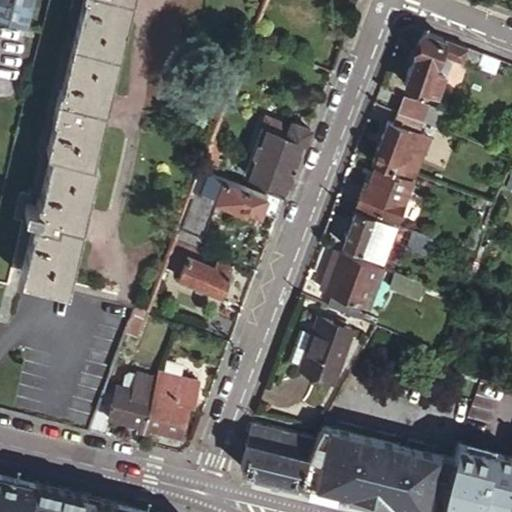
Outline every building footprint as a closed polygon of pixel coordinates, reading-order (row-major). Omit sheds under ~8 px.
[(0,0),(0,21),(24,28),(31,0),(0,0)] [(82,0),(60,90),(59,90),(52,118),(54,119),(45,151),(50,153),(38,199),(36,199),(29,227),(31,228),(20,270),(66,282),(67,281),(68,280),(95,164),(92,163),(131,0),(82,0)] [(442,37),(421,29),(402,80),(424,88),(431,67),(438,50),(442,37)] [(465,45),(442,37),(438,50),(448,54),(460,59),(465,45)] [(481,51),(465,45),(460,59),(476,64),(481,51)] [(448,54),(438,50),(431,67),(442,71),(448,54)] [(442,71),(431,67),(424,88),(434,92),(442,71)] [(401,93),(395,109),(396,110),(419,119),(425,103),(401,93)] [(420,119),(434,124),(440,109),(425,103),(419,119),(420,119)] [(406,125),(416,129),(420,119),(419,119),(396,110),(392,120),(406,125)] [(285,134),(289,124),(265,116),(262,125),(285,134)] [(371,159),(390,166),(406,125),(392,120),(387,118),(371,159)] [(286,187),(309,127),(290,120),(289,124),(285,134),(262,125),(244,170),(286,187)] [(416,129),(406,125),(390,166),(412,174),(428,134),(416,129)] [(221,142),(211,138),(205,152),(215,155),(221,142)] [(215,155),(205,152),(200,166),(215,172),(221,158),(215,155)] [(396,217),(412,176),(374,162),(365,184),(362,183),(355,201),(396,217)] [(215,172),(200,166),(191,187),(203,191),(215,196),(214,199),(243,209),(245,205),(249,207),(259,210),(266,191),(215,172)] [(203,191),(191,187),(174,236),(185,241),(203,191)] [(275,216),(282,197),(266,191),(259,210),(275,216)] [(370,223),(374,213),(355,205),(340,241),(360,248),(365,236),(370,223)] [(412,228),(374,213),(370,223),(377,226),(408,238),(412,228)] [(377,226),(370,223),(365,236),(372,239),(377,226)] [(185,241),(174,236),(165,263),(178,268),(188,242),(185,241)] [(232,259),(188,242),(178,268),(176,274),(220,291),(232,259)] [(337,247),(331,245),(315,285),(322,287),(337,247)] [(364,303),(379,264),(337,247),(322,287),(331,291),(359,301),(364,303)] [(416,294),(421,280),(393,269),(388,284),(416,294)] [(359,301),(331,291),(327,302),(355,313),(359,301)] [(136,332),(146,307),(135,306),(126,329),(136,332)] [(230,336),(236,320),(212,311),(206,326),(230,336)] [(337,377),(355,329),(321,317),(303,365),(337,377)] [(157,379),(153,392),(187,401),(191,402),(197,379),(173,373),(160,369),(158,375),(157,379)] [(139,373),(135,387),(153,392),(157,379),(158,375),(139,370),(139,373)] [(126,373),(123,384),(135,387),(139,373),(131,371),(126,373)] [(138,423),(143,424),(153,392),(135,387),(123,384),(117,383),(116,389),(109,416),(138,423)] [(104,386),(87,428),(104,432),(109,416),(116,389),(104,386)] [(153,392),(143,424),(149,426),(178,434),(187,401),(153,392)] [(300,432),(313,435),(319,423),(323,417),(318,414),(312,423),(307,422),(300,432)] [(276,426),(251,419),(245,445),(270,451),(276,426)] [(304,460),(299,480),(358,494),(413,508),(421,510),(435,452),(319,423),(313,435),(308,444),(304,460)] [(287,429),(276,426),(270,451),(281,454),(287,429)] [(300,432),(287,429),(281,454),(304,460),(308,444),(313,435),(300,432)] [(252,468),(266,472),(270,451),(245,445),(240,466),(252,468)] [(270,473),(276,474),(281,454),(270,451),(266,472),(270,473)] [(446,474),(453,456),(435,452),(421,510),(429,511),(440,511),(444,481),(445,478),(446,476),(446,474)] [(288,477),(299,480),(304,460),(281,454),(276,474),(288,477)] [(170,511),(168,511),(125,500),(93,493),(62,486),(0,471),(0,511),(170,511)] [(511,511),(511,485),(508,485),(501,511),(511,511)]
